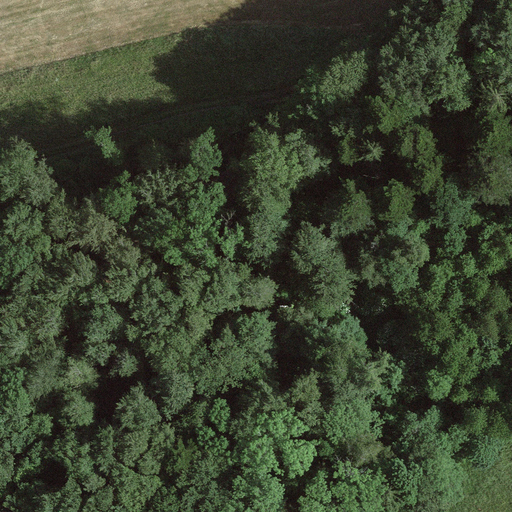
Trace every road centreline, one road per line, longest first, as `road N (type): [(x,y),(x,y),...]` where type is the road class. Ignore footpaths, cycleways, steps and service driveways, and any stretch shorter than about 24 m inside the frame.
road 1 (unclassified): [(0,344),(290,124),(423,0)]
road 2 (track): [(0,166),(302,88),(328,89)]
